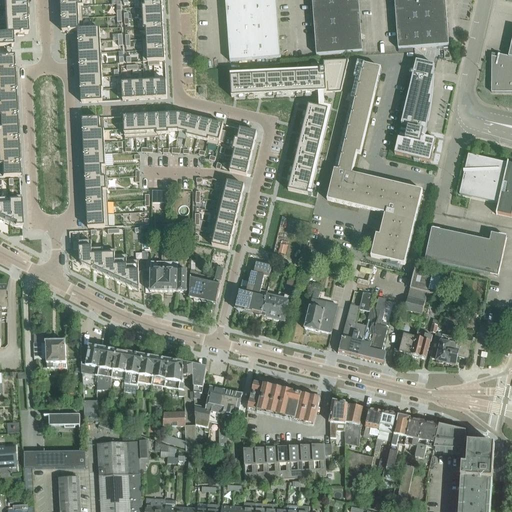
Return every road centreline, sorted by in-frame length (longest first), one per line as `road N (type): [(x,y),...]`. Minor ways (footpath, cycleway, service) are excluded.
road 1 (residential): [(173,0),(178,96),(269,129),(217,343)]
road 2 (residential): [(217,343),(420,389)]
road 3 (residential): [(54,232),(72,212),(67,82),(46,62)]
road 4 (residential): [(46,62),(27,82),(35,211),(54,232)]
road 5 (residential): [(54,283),(132,321),(217,343)]
road 6 (unclassified): [(511,222),(441,208),(469,114)]
